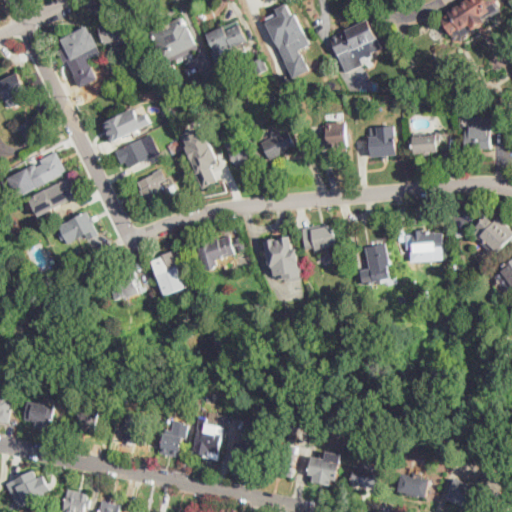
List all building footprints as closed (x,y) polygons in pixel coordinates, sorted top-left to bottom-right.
[(467,0),(498,0),(501,4),(492,9),(495,15),(472,29),(469,25),(464,29),(461,26),(453,31),(444,19),(452,13),(451,11),(467,0)] [(288,2),(294,13),(297,11),(312,42),(301,48),(303,52),(312,68),(295,77),(287,60),(288,60),(266,17),(279,10),(278,8),(288,2)] [(117,13),(119,18),(126,16),(129,24),(134,23),(137,30),(130,33),(133,42),(115,49),(112,42),(107,43),(101,26),(108,23),(106,17),(117,13)] [(186,16),(201,47),(169,63),(168,61),(166,62),(165,59),(167,58),(154,32),(186,16)] [(370,19),(384,48),(371,54),(366,43),(358,47),(366,64),(348,73),(331,37),(370,19)] [(250,46),(243,49),(241,46),(236,48),(238,54),(225,60),(227,65),(220,68),(214,53),(218,51),(210,33),(239,20),(250,46)] [(65,67),(57,52),(63,49),(60,42),(89,26),(101,47),(65,67)] [(268,66),(257,72),(251,60),(262,54),(268,66)] [(222,79),(209,87),(203,76),(215,68),(222,79)] [(97,82),(82,88),(77,75),(91,69),(97,82)] [(273,80),(266,84),(261,74),(268,70),(273,80)] [(25,102),(12,109),(0,85),(0,82),(20,72),(31,95),(24,99),(25,102)] [(408,91),(402,94),(399,87),(405,85),(408,91)] [(276,89),(283,99),(277,103),(271,92),(276,89)] [(464,104),(457,98),(463,92),(469,99),(464,104)] [(402,105),(395,106),(394,96),(401,96),(402,105)] [(235,126),(227,110),(236,106),(244,121),(235,126)] [(134,111),(135,114),(138,112),(145,124),(141,126),(143,129),(117,143),(113,136),(109,137),(104,127),(134,111)] [(41,128),(28,137),(20,124),(34,116),(41,128)] [(483,116),(483,119),(492,118),(493,131),(496,130),(496,134),(493,135),(493,148),(467,149),(466,127),(474,127),(473,117),(483,116)] [(348,120),(350,150),(345,151),(344,149),(330,150),(329,136),(324,137),(324,125),(329,125),(328,122),(348,120)] [(182,133),(204,187),(220,180),(214,166),(220,163),(205,127),(196,131),(195,128),(182,133)] [(287,127),(297,144),(285,151),(285,153),(272,160),(263,142),(273,137),(272,135),(272,131),(277,129),(282,130),(287,127)] [(397,127),(399,154),(390,155),(390,157),(383,158),(383,156),(374,156),(374,149),(369,149),(368,140),(372,140),(372,136),(387,135),(387,127),(397,127)] [(161,152),(130,167),(128,162),(123,165),(117,151),(152,134),(161,152)] [(431,152),(431,155),(426,155),(426,153),(416,154),(415,136),(447,134),(447,136),(445,136),(445,141),(443,141),(443,144),(439,145),(440,151),(431,152)] [(237,166),(227,144),(244,136),(255,158),(237,166)] [(186,149),(174,154),(169,145),(181,139),(186,149)] [(37,189),(35,186),(29,189),(23,178),(28,176),(26,172),(43,163),(41,159),(58,151),(68,170),(65,172),(66,174),(37,189)] [(163,186),(165,186),(166,189),(176,185),(181,196),(175,200),(173,196),(151,207),(148,201),(147,201),(141,190),(143,189),(140,182),(155,174),(154,173),(163,168),(168,179),(161,183),(163,186)] [(13,180),(0,187),(0,175),(7,171),(13,180)] [(40,217),(30,200),(72,177),(77,187),(73,190),(76,196),(40,217)] [(100,235),(90,240),(87,234),(70,243),(67,237),(57,243),(53,235),(63,230),(61,226),(88,212),(100,235)] [(487,215),(494,221),(499,216),(511,228),(511,238),(499,252),(482,237),(480,239),(475,234),(478,230),(475,227),(487,215)] [(340,246),(318,249),(318,246),(308,248),(305,229),(337,224),(340,246)] [(425,230),(425,232),(432,232),(432,233),(446,232),(447,250),(415,252),(415,246),(412,247),(411,242),(414,241),(414,231),(425,230)] [(219,234),(220,238),(232,235),(234,239),(244,236),(248,252),(231,257),(232,260),(219,263),(221,269),(204,274),(200,262),(196,264),(192,247),(212,241),(210,237),(219,234)] [(267,239),(271,264),(275,263),(277,274),(285,273),(286,278),(304,275),(299,247),(294,247),(291,235),(267,239)] [(396,278),(366,284),(362,270),(372,268),(367,247),(388,243),(396,278)] [(175,253),(184,274),(169,281),(168,278),(163,281),(153,260),(166,254),(167,256),(175,253)] [(73,265),(62,271),(59,264),(70,259),(73,265)] [(511,261),(511,290),(508,293),(497,276),(504,271),(502,268),(511,261)] [(141,293),(119,301),(111,279),(137,268),(141,277),(136,279),(141,293)] [(16,398),(13,421),(0,419),(0,388),(14,391),(13,397),(16,398)] [(57,406),(54,424),(49,423),(48,429),(40,428),(41,423),(26,421),(29,401),(57,406)] [(200,404),(198,412),(190,410),(192,403),(200,404)] [(102,409),(97,432),(78,428),(83,406),(102,409)] [(221,459),(195,454),(202,416),(211,417),(210,423),(227,426),(221,459)] [(151,423),(148,445),(127,442),(130,420),(151,423)] [(288,471),(299,473),(303,459),(310,461),(317,429),(298,425),(288,471)] [(234,461),(242,463),(244,455),(254,457),(259,429),(245,427),(242,441),(239,440),(234,461)] [(187,436),(182,458),(161,454),(166,431),(187,436)] [(301,446),(295,477),(267,472),(272,447),(288,450),(289,444),(301,446)] [(345,454),(340,480),(334,479),(332,484),(314,481),(316,475),(311,474),(315,456),(328,459),(329,451),(345,454)] [(377,464),(376,468),(385,470),(382,488),(354,483),(358,465),(364,466),(365,462),(377,464)] [(35,469),(39,476),(45,474),(52,489),(46,492),(47,494),(32,502),(28,504),(27,503),(21,506),(9,482),(35,469)] [(432,479),(429,497),(399,491),(403,474),(432,479)] [(496,495),(487,511),(477,511),(450,499),(454,491),(452,490),(458,478),(496,495)] [(93,500),(91,508),(87,507),(86,511),(63,511),(68,489),(91,494),(90,499),(93,500)] [(123,504),(121,511),(101,511),(104,500),(123,504)]
